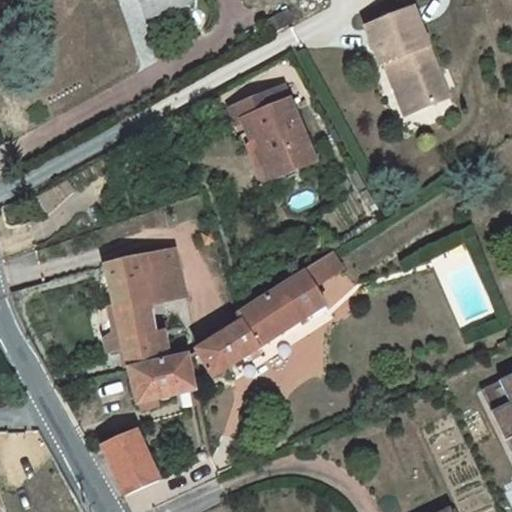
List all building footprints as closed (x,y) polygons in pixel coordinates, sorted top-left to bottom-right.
[(144,0),(150,17),(189,4),(187,0),(144,0)] [(415,11),(366,29),(381,67),(385,66),(392,63),(412,113),(442,102),(428,66),(435,63),(415,11)] [(392,63),(385,66),(405,116),(412,113),(392,63)] [(435,63),(428,66),(442,102),(449,99),(435,63)] [(284,88),(261,97),(267,111),(290,102),(284,88)] [(261,97),(232,109),(238,124),(251,119),(262,146),(275,177),(276,179),(315,163),(290,102),(267,111),(261,97)] [(262,146),(251,150),(264,181),(275,177),(262,146)] [(213,233),(203,235),(206,246),(216,243),(213,233)] [(174,251),(106,266),(116,308),(125,349),(130,371),(169,362),(169,360),(163,332),(170,331),(169,323),(154,326),(150,307),(150,304),(148,304),(143,282),(180,273),(174,251)] [(241,324),(197,352),(213,379),(325,306),(314,288),(343,270),(332,254),(305,272),(306,273),(238,317),(237,318),(241,324)] [(180,273),(143,282),(148,304),(150,304),(150,307),(186,300),(180,273)] [(116,308),(99,312),(108,354),(125,349),(116,308)] [(505,343),(498,346),(501,353),(509,350),(505,343)] [(169,362),(130,371),(139,405),(141,405),(142,410),(158,406),(157,401),(195,392),(196,392),(189,355),(169,360),(169,362)] [(511,379),(486,388),(511,463),(511,379)] [(137,432),(102,447),(103,449),(125,497),(160,482),(137,432)]
